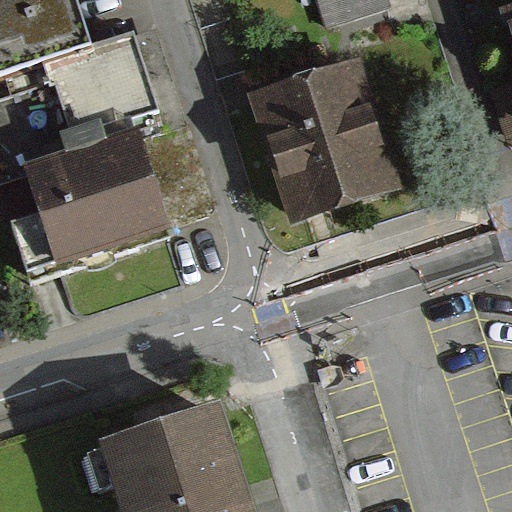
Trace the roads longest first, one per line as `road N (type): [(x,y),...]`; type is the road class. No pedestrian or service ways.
road 1 (residential): [(263,308),(164,0)]
road 2 (residential): [(0,393),(263,308)]
road 3 (residential): [(263,308),(511,230)]
road 4 (residential): [(326,511),(263,308)]
